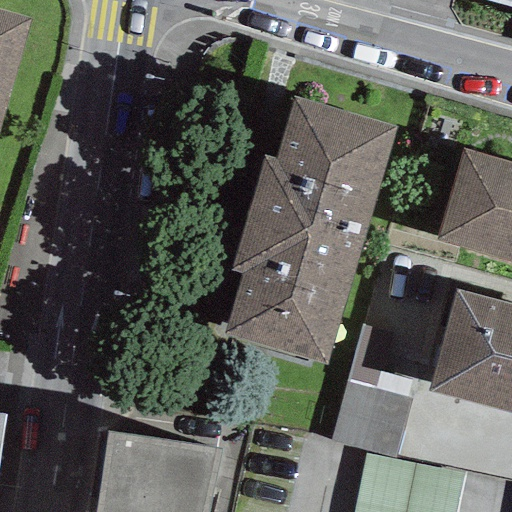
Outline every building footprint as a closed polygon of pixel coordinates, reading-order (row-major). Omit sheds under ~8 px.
[(511,0),(458,0),(500,8),(497,22),(511,24),(511,0)] [(0,115),(27,14),(0,7),(0,115)] [(326,360),(395,121),(291,91),(273,155),(262,152),(230,265),(240,268),(222,330),(326,360)] [(511,163),(459,149),(434,239),(511,260),(511,163)] [(511,302),(453,287),(426,387),(511,409),(511,302)] [(390,333),(363,326),(330,438),(392,456),(409,398),(374,388),(390,333)] [(205,511),(221,442),(107,424),(94,511),(205,511)] [(455,511),(463,474),(367,456),(355,511),(455,511)]
